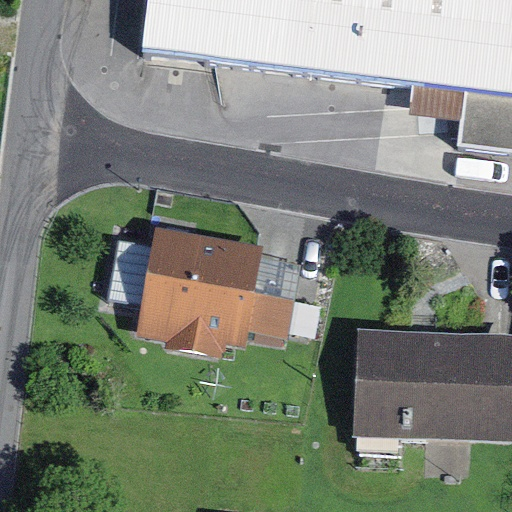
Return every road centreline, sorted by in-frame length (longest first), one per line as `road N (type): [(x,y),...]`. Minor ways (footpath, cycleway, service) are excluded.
road 1 (residential): [(24,133),(511,215)]
road 2 (residential): [(0,364),(24,133)]
road 3 (residential): [(24,133),(43,0)]
